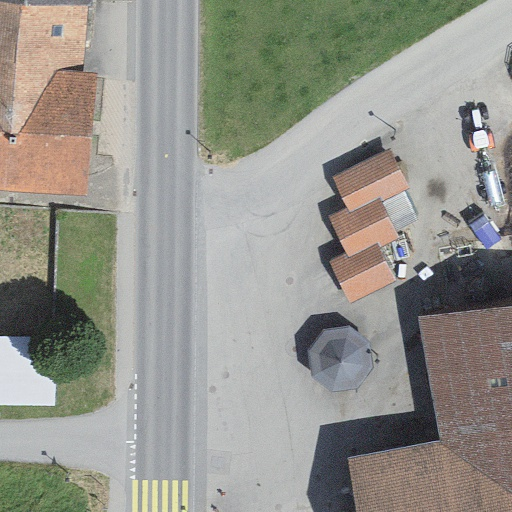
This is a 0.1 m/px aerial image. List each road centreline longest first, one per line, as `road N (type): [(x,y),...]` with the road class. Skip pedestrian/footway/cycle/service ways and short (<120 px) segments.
road 1 (residential): [(169,261),(511,21)]
road 2 (secondary): [(167,0),(169,261)]
road 3 (secondary): [(169,261),(167,442)]
road 4 (residential): [(167,442),(0,449)]
road 5 (unknown): [(167,442),(255,460),(278,511)]
